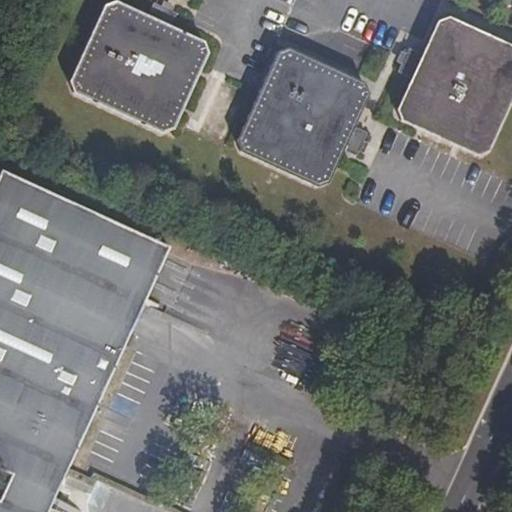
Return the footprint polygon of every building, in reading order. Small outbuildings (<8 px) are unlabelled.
[(175,135),(202,74),(206,64),(201,48),(187,41),(116,9),(98,17),(69,87),(73,102),(159,140),(175,135)] [(491,152),(511,105),(511,50),(447,22),(438,26),(398,115),(404,127),(475,160),(491,152)] [(241,158),(315,191),(329,187),(367,101),(362,88),(287,55),(276,60),(258,100),(237,148),(241,158)] [(0,183),(0,511),(51,511),(52,511),(144,309),(169,254),(2,178),(0,183)] [(366,408),(375,412),(383,394),(374,390),(366,408)]
